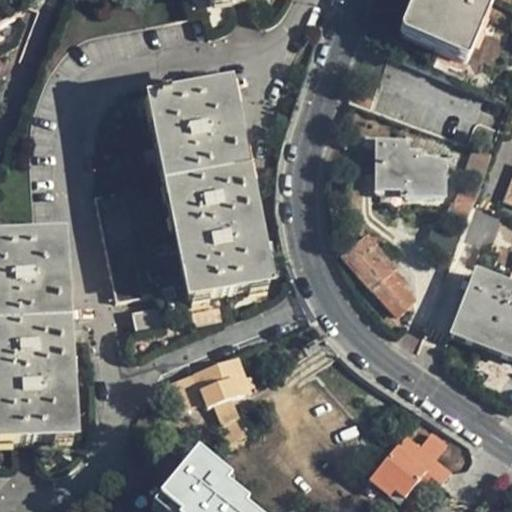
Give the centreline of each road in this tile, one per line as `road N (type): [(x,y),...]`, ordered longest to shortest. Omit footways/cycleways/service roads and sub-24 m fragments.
road 1 (unclassified): [(360,0),(311,137),(303,185),(309,262),(339,323),(365,350),(502,443)]
road 2 (unknown): [(118,410),(323,296)]
